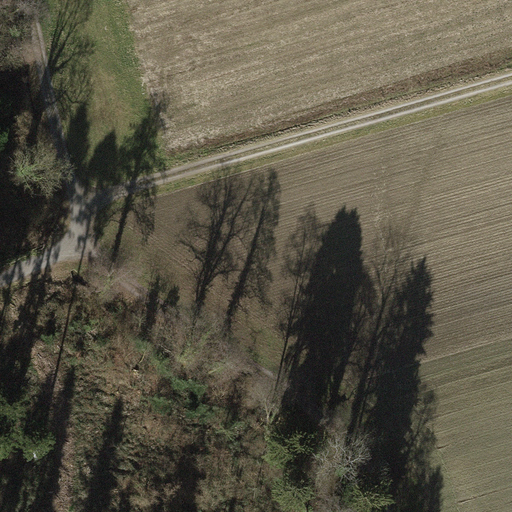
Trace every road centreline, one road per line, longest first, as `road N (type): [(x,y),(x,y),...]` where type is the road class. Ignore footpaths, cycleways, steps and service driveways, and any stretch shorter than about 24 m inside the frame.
road 1 (track): [(18,0),(45,163),(78,218),(116,188),(511,76)]
road 2 (track): [(388,511),(370,443),(240,348),(110,280),(86,255),(78,218)]
